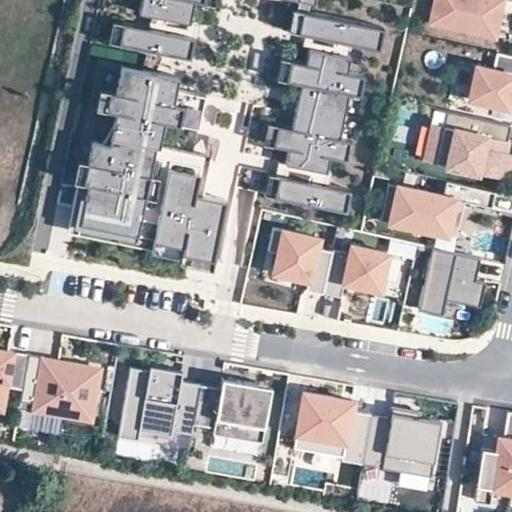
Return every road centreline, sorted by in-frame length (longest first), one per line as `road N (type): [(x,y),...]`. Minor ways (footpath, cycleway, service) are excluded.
road 1 (residential): [(503,384),(0,306)]
road 2 (track): [(0,454),(314,511)]
